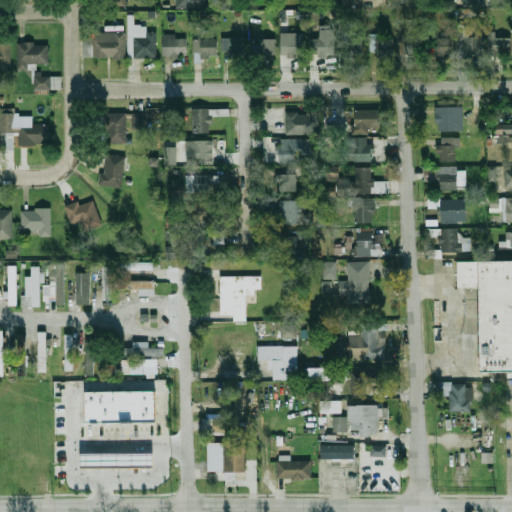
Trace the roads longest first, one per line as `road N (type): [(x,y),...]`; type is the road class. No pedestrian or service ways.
road 1 (secondary): [(511,504),(0,505)]
road 2 (residential): [(74,90),(511,85)]
road 3 (residential): [(423,511),(408,87)]
road 4 (residential): [(186,511),(185,301)]
road 5 (residential): [(247,254),(247,88)]
road 6 (residential): [(0,175),(61,169),(72,146),(74,90)]
